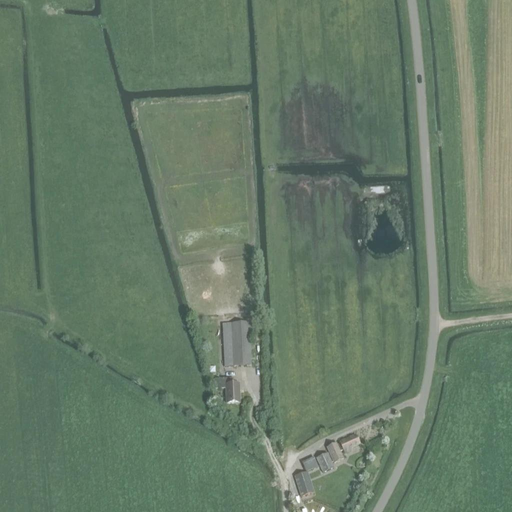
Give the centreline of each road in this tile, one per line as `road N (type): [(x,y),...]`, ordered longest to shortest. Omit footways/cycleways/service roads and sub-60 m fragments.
road 1 (unclassified): [(379,511),(419,425),(435,328),(409,0)]
road 2 (track): [(286,511),(281,471),(269,455),(51,320)]
